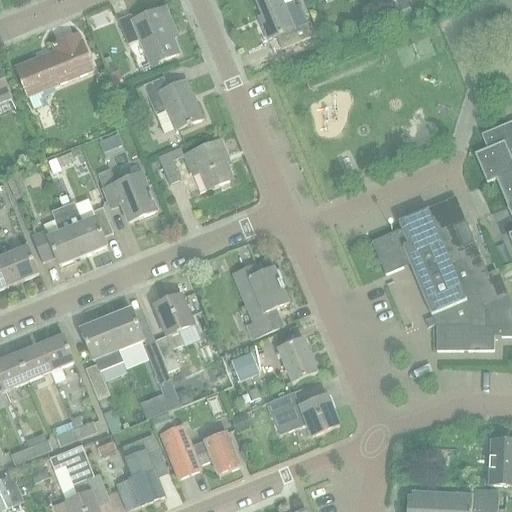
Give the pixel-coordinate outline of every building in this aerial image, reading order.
[(254,0),(262,17),(258,19),(261,26),(268,42),(276,38),(281,51),(311,39),(299,8),(295,10),(293,4),(291,0),(254,0)] [(407,0),(393,0),(397,10),(409,5),(407,0)] [(128,46),(140,41),(151,67),(179,55),(170,34),(174,32),(165,9),(133,22),(131,17),(118,22),(128,46)] [(43,93),(94,73),(78,35),(51,46),(54,54),(15,70),(27,99),(28,99),(32,111),(48,105),(43,93)] [(117,71),(107,75),(113,89),(123,85),(117,71)] [(0,103),(10,99),(0,74),(0,103)] [(164,80),(144,88),(149,100),(155,117),(164,136),(175,132),(202,121),(187,83),(168,91),(164,80)] [(144,88),(137,91),(142,103),(149,100),(144,88)] [(511,135),(508,125),(481,136),(487,150),(474,156),(487,185),(496,181),(511,220),(511,233),(508,235),(511,244),(511,135)] [(226,157),(221,142),(184,158),(192,178),(200,175),(206,192),(232,181),(223,158),(226,157)] [(172,163),(184,158),(181,150),(158,160),(170,188),(181,183),(172,163)] [(55,158),(47,162),(54,178),(62,175),(55,158)] [(142,176),(117,186),(111,172),(98,177),(110,210),(121,206),(128,225),(157,213),(142,176)] [(18,174),(6,179),(15,199),(27,194),(18,174)] [(66,197),(59,200),(63,211),(65,210),(71,208),(66,197)] [(511,303),(498,271),(488,275),(474,243),(466,224),(465,222),(466,222),(455,198),(427,210),(428,212),(398,224),(401,231),(372,243),(386,276),(410,266),(432,319),(424,322),(428,329),(435,326),(436,328),(436,353),(494,353),(494,339),(511,338),(511,303)] [(71,208),(65,210),(84,258),(107,248),(104,240),(113,236),(103,210),(92,215),(95,221),(82,226),(74,207),(71,208)] [(46,233),(33,239),(43,264),(56,259),(60,268),(84,258),(65,210),(63,211),(54,215),(57,222),(44,228),(46,233)] [(28,248),(4,258),(15,286),(39,276),(28,248)] [(0,291),(15,286),(4,258),(0,259),(0,291)] [(259,266),(233,277),(254,326),(246,329),(252,342),(277,331),(270,314),(289,306),(283,293),(284,292),(277,273),(275,274),(274,271),(263,275),(259,266)] [(204,268),(191,272),(195,284),(208,280),(204,268)] [(167,339),(156,343),(169,374),(181,369),(173,351),(185,346),(180,334),(195,327),(183,298),(155,309),(167,339)] [(132,311),(106,321),(120,353),(145,343),(132,311)] [(106,321),(81,331),(94,364),(96,363),(98,367),(100,373),(124,363),(120,353),(106,321)] [(64,338),(40,348),(51,375),(75,365),(64,338)] [(156,343),(144,348),(157,379),(169,374),(156,343)] [(278,354),(293,388),(318,377),(304,343),(278,354)] [(51,375),(40,348),(18,357),(29,384),(51,375)] [(240,384),(260,376),(251,356),(231,364),(240,384)] [(29,384),(18,357),(0,364),(0,378),(6,393),(29,384)] [(98,367),(86,372),(98,402),(110,397),(100,373),(98,367)] [(171,382),(159,387),(169,410),(180,405),(171,382)] [(188,390),(178,393),(182,405),(192,401),(188,390)] [(255,390),(249,393),(253,401),(259,398),(255,390)] [(273,403),(266,406),(279,438),(307,427),(312,439),(339,428),(327,398),(300,409),(294,394),(273,403)] [(247,395),(240,398),(244,406),(251,403),(247,395)] [(172,427),(167,415),(152,422),(157,433),(172,427)] [(246,415),(230,421),(235,433),(251,427),(246,415)] [(57,436),(70,431),(64,417),(51,423),(57,436)] [(78,441),(98,434),(94,424),(75,432),(78,441)] [(226,435),(192,449),(184,428),(161,438),(178,482),(201,472),(200,468),(212,463),(219,480),(220,479),(219,477),(240,469),(240,468),(239,468),(227,436),(226,435)] [(60,449),(78,441),(75,432),(56,440),(60,449)] [(165,469),(152,437),(123,448),(135,480),(116,488),(125,511),(130,511),(140,508),(140,509),(165,499),(155,473),(165,469)] [(33,459),(52,452),(48,442),(29,450),(33,459)] [(111,444),(98,450),(102,459),(116,453),(111,444)] [(511,444),(491,444),(490,487),(511,487),(511,444)] [(83,449),(51,462),(55,472),(66,468),(79,500),(68,505),(70,511),(67,511),(98,511),(87,482),(94,479),(87,460),(83,449)] [(33,459),(29,450),(11,457),(14,467),(33,459)] [(39,469),(30,473),(35,486),(45,482),(39,469)] [(0,511),(6,511),(25,505),(14,477),(2,482),(5,488),(0,490),(0,511)] [(499,493),(463,491),(463,497),(412,495),(412,500),(408,499),(407,511),(504,511),(505,511),(498,511),(499,493)]
